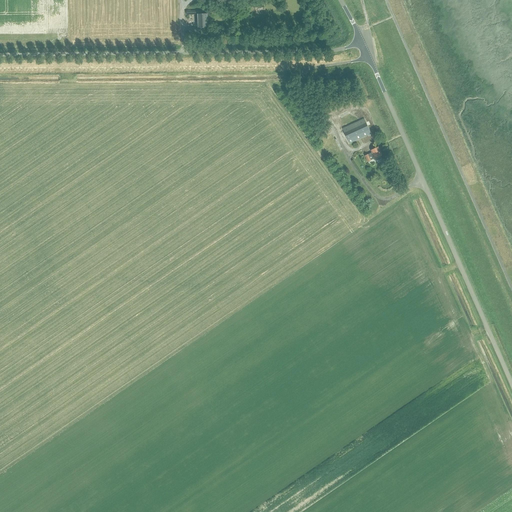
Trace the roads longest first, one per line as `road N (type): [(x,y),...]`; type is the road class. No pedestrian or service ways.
road 1 (unclassified): [(511,384),(361,41)]
road 2 (unclassified): [(0,55),(320,51),(361,41)]
